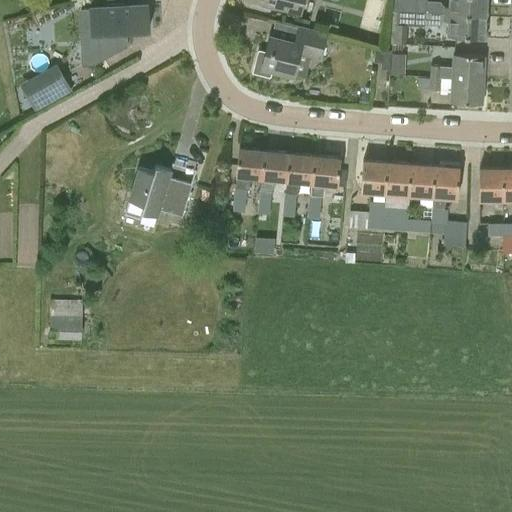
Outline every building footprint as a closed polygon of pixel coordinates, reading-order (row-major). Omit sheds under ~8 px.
[(303,0),(262,0),(263,1),(300,11),(303,0)] [(393,0),(393,11),(397,11),(485,16),(485,0),(449,0),(449,6),(444,6),(440,1),(426,1),(426,0),(393,0)] [(84,8),(85,32),(92,32),(94,64),(116,51),(115,41),(127,40),(127,30),(149,29),(147,4),(84,8)] [(445,19),(449,19),(448,35),(484,37),(485,16),(397,11),(396,25),(424,26),(424,24),(438,24),(445,19)] [(258,60),(262,65),(262,66),(293,74),(298,52),(320,58),(326,33),(299,26),(295,41),(270,34),(266,48),(261,50),(258,60)] [(374,48),(374,58),(377,62),(381,62),(382,49),(374,48)] [(391,73),(404,74),(405,53),(392,52),(391,73)] [(430,65),(429,77),(483,79),(485,55),(453,53),(452,66),(430,65)] [(25,90),(35,108),(70,88),(60,71),(25,90)] [(439,94),(451,95),(450,101),(482,103),(483,79),(429,77),(417,76),(416,88),(439,90),(439,94)] [(250,175),(261,177),(265,149),(239,146),(236,174),(233,209),(244,211),(246,188),(249,189),(250,175)] [(275,178),(286,179),(289,151),(265,149),(261,177),(257,212),(269,214),(271,190),(273,191),(275,178)] [(298,180),(310,182),(313,154),(289,151),(286,179),(282,215),(294,216),(298,180)] [(323,196),(324,183),(337,184),(340,157),(313,154),(310,182),(303,244),(335,247),(340,244),(340,238),(316,236),(321,196),(323,196)] [(361,190),(385,192),(387,160),(363,158),(361,190)] [(385,192),(409,193),(411,162),(387,160),(385,192)] [(409,193),(432,195),(434,163),(411,162),(409,193)] [(434,163),(432,195),(431,205),(444,206),(445,196),(457,197),(459,165),(434,163)] [(158,216),(160,208),(182,215),(192,183),(170,175),(172,169),(156,164),(154,171),(138,166),(129,199),(144,204),(142,211),(158,216)] [(479,198),(504,198),(504,166),(479,166),(479,198)] [(367,227),(384,228),(385,215),(386,199),(369,198),(367,227)] [(407,217),(385,215),(384,228),(406,230),(407,217)] [(431,218),(407,217),(406,230),(430,232),(431,218)] [(464,245),(466,221),(431,218),(430,232),(444,233),(443,243),(464,245)] [(487,235),(502,235),(502,221),(487,221),(487,235)] [(511,221),(502,221),(502,235),(502,250),(511,249),(511,221)] [(253,249),(271,249),(271,237),(254,237),(253,249)] [(49,338),(82,338),(83,298),(50,298),(49,338)]
